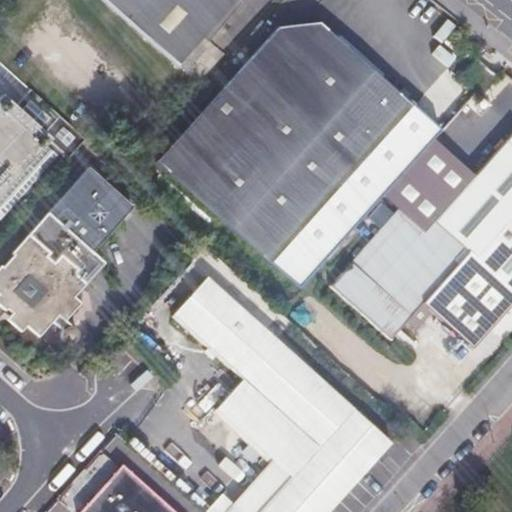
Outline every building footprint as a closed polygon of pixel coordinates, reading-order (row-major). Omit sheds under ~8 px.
[(240,0),(101,0),(178,69),(241,1),(240,0)] [(336,42),(197,199),(275,269),(414,113),(349,53),(336,42)] [(463,86),(484,105),(500,88),(478,68),(476,71),(463,86)] [(0,243),(90,143),(33,92),(17,110),(5,99),(0,103),(0,243)] [(511,132),(432,226),(436,230),(465,255),(511,294),(511,132)] [(30,281),(48,299),(35,312),(20,300),(9,313),(41,342),(54,328),(65,337),(66,348),(69,351),(75,351),(79,347),(78,339),(68,329),(81,314),(73,306),(107,269),(95,258),(135,214),(90,174),(0,272),(0,295),(4,299),(11,291),(17,296),(30,281)] [(395,217),(327,293),(386,344),(416,309),(469,353),(511,304),(511,294),(465,255),(454,267),(426,243),(395,217)] [(426,243),(454,267),(465,255),(436,230),(426,243)] [(228,399),(285,450),(275,461),(234,508),(238,511),(331,511),(393,444),(381,434),(363,417),(208,280),(174,318),(244,381),(228,399)] [(4,299),(0,302),(0,303),(9,313),(20,300),(17,296),(11,291),(4,299)] [(218,410),(275,461),(285,450),(228,399),(218,410)] [(363,417),(381,434),(387,426),(369,410),(363,417)] [(171,511),(118,466),(76,511),(171,511)]
